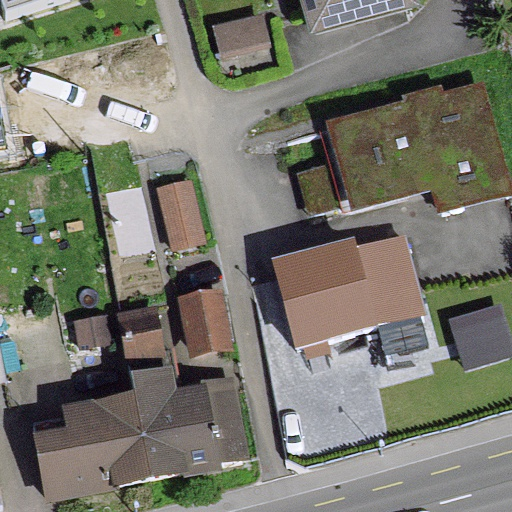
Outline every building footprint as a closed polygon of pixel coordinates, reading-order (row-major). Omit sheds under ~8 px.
[(3,0),(7,9),(37,0),(3,0)] [(298,0),(306,28),(403,0),(298,0)] [(256,24),(212,35),(218,61),(263,51),(256,24)] [(318,136),(341,220),(430,195),(436,220),(504,201),(475,94),(318,136)] [(184,189),(155,196),(169,254),(198,247),(184,189)] [(396,245),(273,277),(293,353),(415,321),(396,245)] [(460,285),(428,293),(435,320),(466,312),(460,285)] [(188,355),(222,348),(213,299),(179,306),(188,355)] [(116,325),(132,411),(145,484),(237,466),(224,393),(176,402),(168,356),(159,358),(152,318),(116,325)] [(101,320),(71,326),(75,349),(105,344),(101,320)] [(132,411),(29,430),(42,503),(145,484),(132,411)]
